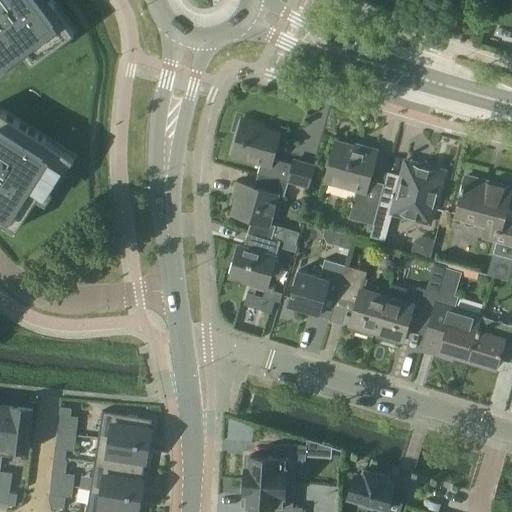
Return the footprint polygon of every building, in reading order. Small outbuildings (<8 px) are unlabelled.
[(0,0),(0,73),(25,55),(26,54),(24,51),(42,38),(50,49),(72,33),(52,6),(55,4),(51,0),(0,0)] [(0,109),(0,214),(5,217),(3,220),(4,220),(17,229),(37,197),(38,195),(35,193),(46,175),(58,182),(73,159),(44,141),(46,138),(0,109)] [(293,157),(291,163),(272,157),(279,133),(241,122),(233,153),(261,161),(258,174),(287,182),(308,188),(315,164),(293,157)] [(373,224),(384,183),(369,178),(376,152),(335,141),(325,179),(357,188),(349,217),(373,224)] [(384,183),(373,224),(370,236),(384,240),(392,212),(429,222),(444,170),(405,160),(401,175),(387,171),(384,183)] [(283,196),(287,182),(258,174),(254,186),(237,181),(235,191),(238,192),(232,213),(251,219),(248,231),(273,238),(273,237),(277,224),(271,222),(279,195),(283,196)] [(462,191),(456,213),(463,215),(462,218),(462,219),(463,221),(463,222),(464,223),(465,224),(466,225),(468,226),(469,226),(471,226),(472,226),(473,225),(474,225),(476,223),(478,219),(487,222),(483,236),(497,240),(493,253),(511,258),(511,216),(504,214),(511,187),(466,175),(464,185),(461,185),(460,190),(462,191)] [(335,249),(339,235),(319,228),(315,242),(335,249)] [(281,239),(273,237),(273,238),(248,231),(243,246),(239,245),(230,276),(267,287),(281,239)] [(403,256),(421,259),(424,240),(406,237),(403,256)] [(299,271),(289,304),(319,313),(325,294),(336,297),(346,265),(329,260),(323,278),(299,271)] [(375,330),(376,331),(387,296),(362,288),(367,271),(346,265),(336,297),(356,303),(350,323),(353,324),(351,330),(368,335),(368,334),(373,335),(375,330)] [(387,296),(376,331),(378,331),(376,337),(397,343),(398,338),(403,339),(408,321),(416,324),(428,328),(436,301),(439,292),(437,292),(426,288),(417,286),(411,303),(387,296)] [(271,312),(275,300),(264,297),(247,292),(243,304),(271,312)] [(426,335),(422,350),(439,355),(452,360),(454,355),(468,359),(477,330),(482,315),(454,307),(457,298),(439,292),(436,301),(428,328),(426,335)] [(477,330),(468,359),(497,367),(499,358),(511,361),(511,324),(482,315),(477,330)] [(0,454),(2,455),(8,406),(0,405),(0,454)] [(28,448),(33,409),(8,406),(2,455),(10,456),(12,446),(28,448)] [(72,408),(60,406),(59,414),(71,415),(72,408)] [(152,418),(102,410),(98,437),(150,445),(149,444),(151,429),(150,429),(152,418)] [(150,446),(150,445),(98,437),(94,463),(143,471),(145,461),(146,461),(149,446),(150,446)] [(277,457),(249,455),(249,466),(245,466),(244,480),(294,483),(296,459),(306,460),(306,445),(278,443),(277,457)] [(65,461),(66,449),(54,448),(53,460),(65,461)] [(68,461),(65,461),(53,460),(51,471),(66,473),(68,461)] [(142,480),(143,471),(94,463),(90,488),(142,497),(142,496),(141,496),(143,480),(142,480)] [(370,511),(399,511),(402,503),(389,499),(394,483),(387,481),(389,476),(364,468),(362,473),(355,471),(348,496),(359,500),(358,504),(372,508),(370,511)] [(294,483),(244,480),(244,494),(247,494),(246,504),(274,506),(273,511),(301,511),(302,507),(293,506),(294,483)] [(461,511),(467,494),(434,485),(425,511),(461,511)] [(142,497),(90,488),(85,511),(137,511),(140,497),(142,497)] [(7,504),(15,505),(17,493),(9,492),(7,504)] [(64,508),(65,496),(50,494),(49,501),(51,506),(64,508)]
